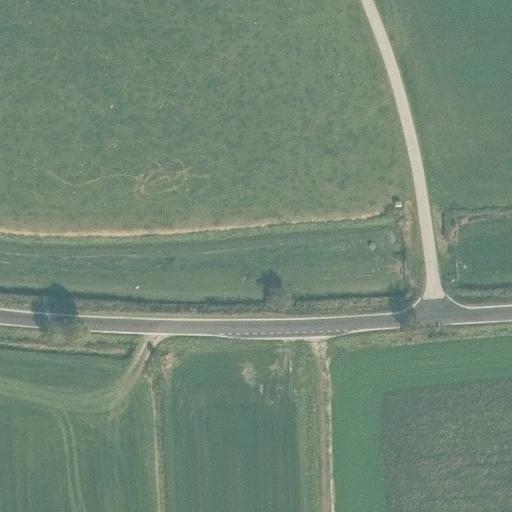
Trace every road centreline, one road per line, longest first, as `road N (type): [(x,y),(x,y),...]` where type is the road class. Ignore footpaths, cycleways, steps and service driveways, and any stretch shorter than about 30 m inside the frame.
road 1 (tertiary): [(439,318),(191,330),(0,317)]
road 2 (unclassified): [(366,0),(400,92),(427,207),(439,318)]
